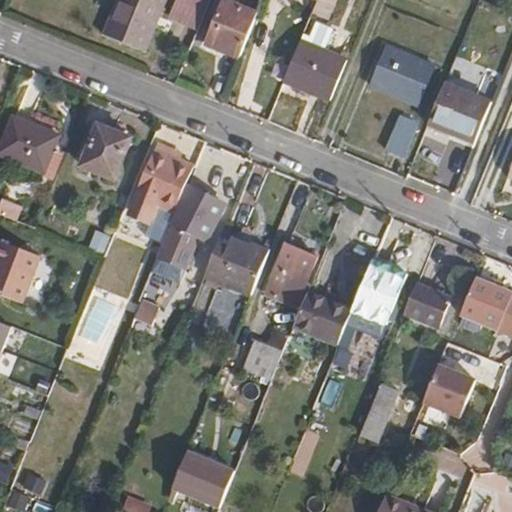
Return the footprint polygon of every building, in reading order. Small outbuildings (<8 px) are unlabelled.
[(116,0),(104,33),(144,49),(164,0),(116,0)] [(177,0),(171,17),(198,28),(208,0),(177,0)] [(221,55),(239,62),(257,18),(222,5),(207,42),(223,49),(221,55)] [(511,11),(484,7),(482,23),(511,28),(511,11)] [(302,40),(285,82),(331,100),(348,58),(302,40)] [(387,45),(371,86),(417,106),(434,64),(387,45)] [(445,86),(430,126),(475,145),(491,105),(445,86)] [(0,149),(0,155),(43,173),(52,152),(59,136),(30,124),(13,117),(0,149)] [(400,117),(386,151),(403,157),(417,124),(400,117)] [(31,119),(30,124),(59,136),(60,130),(31,119)] [(132,139),(100,127),(84,165),(116,178),(132,139)] [(158,143),(148,167),(187,183),(188,183),(195,165),(180,159),(173,156),(176,150),(158,143)] [(182,153),(176,150),(173,156),(180,159),(182,153)] [(43,173),(55,178),(63,157),(52,152),(43,173)] [(187,183),(148,167),(130,210),(152,220),(158,205),(175,213),(187,183)] [(189,184),(161,253),(189,267),(201,239),(209,243),(220,219),(212,215),(219,200),(219,199),(189,184)] [(227,204),(219,200),(212,215),(220,219),(227,204)] [(222,236),(205,278),(250,297),(267,255),(222,236)] [(0,242),(0,294),(22,303),(40,258),(0,242)] [(269,292),(300,305),(320,254),(289,242),(269,292)] [(123,296),(132,268),(119,264),(123,252),(115,249),(102,289),(123,296)] [(189,267),(161,253),(155,268),(183,282),(189,267)] [(356,305),(350,319),(383,333),(409,269),(376,256),(356,305)] [(511,291),(479,278),(464,314),(499,328),(511,297),(511,291)] [(407,310),(440,323),(451,295),(419,282),(407,310)] [(295,321),(333,336),(346,301),(309,286),(302,305),(295,321)] [(144,295),(136,314),(155,321),(162,301),(144,295)] [(333,336),(342,339),(350,319),(356,305),(346,301),(333,336)] [(407,310),(405,316),(438,330),(440,323),(407,310)] [(458,315),(455,325),(478,333),(481,322),(458,315)] [(0,323),(0,367),(15,328),(0,323)] [(246,370),(271,381),(285,346),(259,335),(246,370)] [(476,381),(439,365),(423,402),(461,418),(476,381)] [(286,375),(273,405),(294,413),(299,403),(304,404),(312,386),(286,375)] [(383,383),(363,435),(378,441),(400,390),(383,383)] [(27,450),(30,441),(15,435),(12,444),(27,450)] [(222,511),(238,472),(191,453),(175,492),(221,511),(222,511)] [(439,511),(387,492),(379,511),(439,511)]
